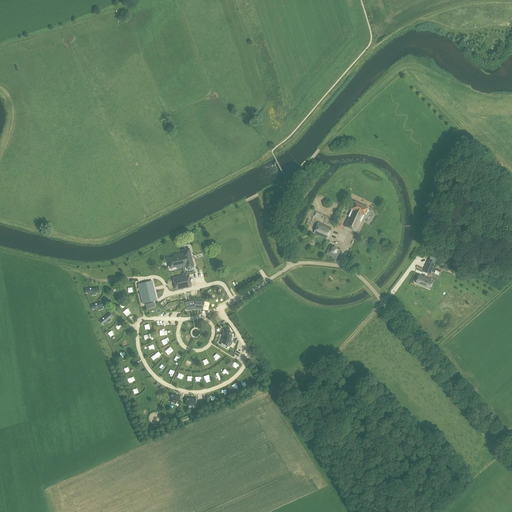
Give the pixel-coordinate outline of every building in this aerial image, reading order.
[(344,225),(356,231),(364,215),(365,215),(368,208),(354,201),(351,209),(352,209),(344,225)] [(314,233),(327,239),(332,228),(318,222),(314,233)] [(325,254),(336,259),(340,250),(329,245),(325,254)] [(168,257),(172,271),(186,267),(187,270),(194,268),(189,251),(182,252),(182,253),(168,257)] [(423,272),(430,275),(435,262),(428,259),(423,272)] [(173,277),(176,290),(191,286),(188,274),(173,277)] [(417,283),(424,286),(428,288),(431,280),(424,277),(420,275),(417,283)] [(152,281),(137,285),(142,304),(157,301),(152,281)] [(185,302),(187,309),(194,308),(203,308),(204,301),(194,300),(185,302)] [(173,312),(174,318),(181,316),(185,315),(184,309),(173,312)] [(100,320),(103,324),(112,316),(110,313),(100,320)] [(222,343),(220,345),(226,349),(228,346),(230,347),(233,342),(230,340),(231,336),(230,329),(223,330),(224,336),(223,340),(222,343)] [(167,334),(170,340),(177,336),(174,330),(167,334)] [(175,403),(175,401),(178,402),(180,397),(174,395),(171,394),(169,401),(175,403)] [(192,403),(195,404),(196,398),(186,397),(185,405),(192,405),(192,403)]
